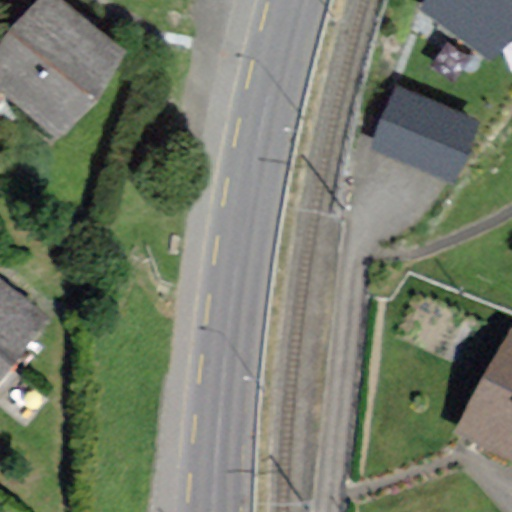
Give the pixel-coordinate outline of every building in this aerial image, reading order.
[(132,57),(61,0),(39,0),(0,48),(0,90),(64,142),(132,57)] [(511,30),(511,0),(422,0),(416,9),(490,62),(511,30)] [(398,85),(372,145),(456,181),(482,122),(398,85)] [(0,408),(56,342),(0,295),(0,408)] [(511,337),(462,436),(511,461),(511,337)]
